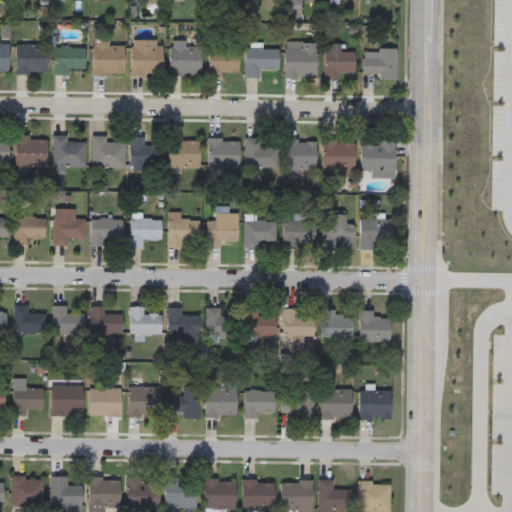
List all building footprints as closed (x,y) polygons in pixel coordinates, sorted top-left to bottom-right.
[(109,35),(109,44),(123,44),(123,73),(92,73),(92,35),(109,35)] [(130,37),(161,37),(161,74),(130,74),(130,37)] [(315,76),(284,76),(284,41),(315,41),(315,76)] [(15,42),(46,42),(46,72),(15,72),(15,42)] [(340,42),(340,50),(354,50),(354,70),(336,70),(336,78),(324,78),(323,42),(340,42)] [(200,43),(200,74),(169,74),(169,43),(200,43)] [(0,74),(12,74),(12,45),(0,45),(0,74)] [(84,45),(84,72),(53,72),(53,45),(84,45)] [(207,73),(207,46),(238,46),(238,73),(207,73)] [(277,68),(259,68),(259,76),(244,76),(244,47),(277,47),(277,68)] [(394,47),(394,78),(377,78),(377,72),(361,72),(361,47),(394,47)] [(84,140),(84,165),(52,165),(52,134),(66,134),(66,140),(84,140)] [(106,140),(123,140),(123,165),(90,165),(90,134),(106,134),(106,140)] [(14,135),(46,135),(46,165),(14,165),(14,135)] [(161,144),(161,168),(128,168),(128,135),(143,135),(143,144),(161,144)] [(0,166),(12,166),(12,137),(0,136),(0,166)] [(198,137),(198,166),(167,166),(167,137),(198,137)] [(243,167),(243,137),(259,137),(259,146),(275,146),(275,167),(243,167)] [(206,138),(238,138),(238,167),(206,167),(206,138)] [(315,138),(315,168),(284,168),(284,138),(315,138)] [(321,139),(353,139),(353,173),(321,173),(321,139)] [(393,175),(359,175),(359,142),(393,142),(393,175)] [(198,218),(198,237),(180,237),(180,245),(166,245),(166,210),(179,210),(179,218),(198,218)] [(237,212),(237,239),(219,239),(219,245),(205,245),(205,219),(214,219),(214,212),(237,212)] [(352,222),(352,247),(319,247),(319,213),(345,213),(345,222),(352,222)] [(45,237),(26,237),(26,242),(13,242),(13,215),(45,215),(45,237)] [(65,235),(65,243),(51,243),(51,216),(83,216),(83,235),(65,235)] [(312,244),(282,243),(282,216),(313,217),(312,244)] [(89,243),(89,217),(121,217),(121,243),(89,243)] [(159,217),(159,238),(142,238),(142,244),(128,244),(128,217),(159,217)] [(358,247),(358,217),(389,217),(389,247),(358,247)] [(0,237),(11,238),(11,218),(0,218),(0,237)] [(243,246),(243,219),(275,219),(275,239),(257,239),(257,246),(243,246)] [(44,312),(44,332),(12,332),(12,303),(26,303),(26,312),(44,312)] [(83,331),(51,331),(51,304),(64,304),(64,312),(83,312),(83,331)] [(89,332),(89,305),(102,305),(102,313),(121,313),(121,332),(89,332)] [(159,332),(128,332),(128,305),(141,305),(141,312),(159,312),(159,332)] [(197,314),(197,340),(166,340),(166,305),(179,305),(179,314),(197,314)] [(218,314),(235,314),(235,335),(204,335),(204,306),(218,306),(218,314)] [(313,336),(281,336),(281,307),(295,307),(295,316),(313,316),(313,336)] [(351,336),(319,336),(319,309),(334,309),(334,314),(351,314),(351,336)] [(357,340),(357,309),(371,309),(371,316),(388,316),(388,340),(357,340)] [(275,336),(243,336),(243,311),(275,311),(275,336)] [(0,333),(9,334),(9,313),(0,313),(0,333)] [(50,414),(50,384),(81,384),(81,414),(50,414)] [(126,415),(126,385),(157,385),(157,415),(126,415)] [(197,385),(197,417),(180,417),(180,410),(164,410),(164,395),(181,395),(181,385),(197,385)] [(26,414),(11,414),(11,386),(42,386),(42,408),(26,408),(26,414)] [(235,415),(204,415),(204,386),(235,386),(235,415)] [(313,386),(313,414),(279,414),(279,396),(296,396),(296,386),(313,386)] [(0,414),(9,414),(9,388),(0,387),(0,414)] [(88,387),(119,387),(119,414),(88,414),(88,387)] [(350,417),(319,417),(319,388),(350,388),(350,417)] [(358,388),(389,388),(389,417),(358,417),(358,388)] [(273,410),(256,410),(256,417),(243,417),(243,389),(273,389),(273,410)] [(42,505),(9,505),(9,474),(42,474),(42,505)] [(66,475),(66,483),(81,483),(81,505),(49,505),(49,475),(66,475)] [(87,511),(87,476),(118,476),(118,511),(87,511)] [(158,508),(125,509),(125,476),(139,476),(140,480),(158,480),(158,508)] [(195,506),(164,506),(164,478),(195,478),(195,506)] [(216,509),(216,511),(202,511),(202,478),(234,478),(234,509),(216,509)] [(273,509),(258,509),(258,511),(241,511),(241,478),(273,478),(273,509)] [(350,509),(317,509),(317,478),(332,478),(332,487),(350,487),(350,509)] [(311,479),(311,511),(297,511),(297,509),(280,509),(280,479),(311,479)] [(356,509),(356,480),(388,480),(388,509),(356,509)]
